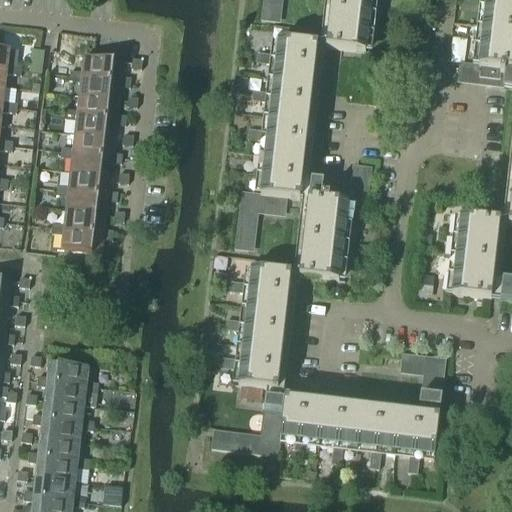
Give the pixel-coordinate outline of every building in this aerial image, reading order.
[(263,0),(261,23),(275,25),(277,0),(263,0)] [(331,0),(326,51),(365,55),(371,0),(331,0)] [(503,91),(511,91),(511,0),(486,0),(478,68),(459,66),(458,80),(504,85),(503,91)] [(247,142),(267,144),(263,173),(253,171),(252,181),(262,183),(260,197),(241,195),(240,209),(286,214),(287,201),(300,203),(318,48),(278,43),(277,58),(257,56),(256,66),(276,68),(272,96),(253,94),(252,104),(271,106),(268,135),(249,132),(247,142)] [(0,71),(7,72),(7,67),(17,68),(19,53),(9,52),(0,50),(0,71)] [(70,74),(70,79),(121,85),(122,80),(123,65),(84,61),(82,76),(70,74)] [(131,72),(141,73),(142,63),(133,62),(131,72)] [(0,90),(4,91),(6,77),(21,78),(22,69),(17,68),(7,67),(7,72),(0,71),(0,90)] [(81,85),(79,100),(119,104),(121,90),(130,91),(131,81),(122,80),(121,85),(70,79),(69,84),(81,85)] [(66,112),(65,117),(117,123),(117,118),(119,104),(79,100),(78,114),(66,112)] [(127,110),(137,111),(138,101),(128,100),(127,110)] [(0,129),(2,115),(11,116),(16,117),(17,107),(3,105),(2,110),(0,109),(0,129)] [(77,124),(75,138),(115,142),(116,128),(126,129),(127,120),(117,118),(117,123),(65,117),(65,122),(77,124)] [(61,151),(61,156),(112,161),(113,157),(115,142),(75,138),(73,152),(61,151)] [(123,148),(132,149),(134,140),(124,139),(123,148)] [(0,153),(12,155),(13,145),(0,143),(0,153)] [(72,162),(71,176),(110,181),(112,166),(121,167),(122,158),(113,157),(112,161),(61,156),(60,160),(72,162)] [(355,189),(369,190),(371,171),(358,169),(355,189)] [(57,189),(56,194),(108,200),(108,195),(110,181),(71,176),(69,190),(57,189)] [(118,186),(128,188),(129,178),(119,177),(118,186)] [(0,192),(7,193),(8,187),(8,183),(0,182),(0,192)] [(299,280),(339,284),(348,207),(367,209),(368,195),(323,190),(323,184),(311,183),(309,201),(308,201),(299,280)] [(68,200),(66,214),(106,219),(107,205),(117,206),(118,196),(108,195),(108,200),(56,194),(56,198),(68,200)] [(235,252),(248,254),(253,215),(239,213),(235,252)] [(52,227),(52,232),(103,238),(104,233),(106,219),(66,214),(64,228),(52,227)] [(114,225),(124,226),(125,216),(115,215),(114,225)] [(500,224),(461,219),(452,298),(491,302),(500,224)] [(103,238),(52,232),(51,237),(63,238),(62,253),(101,258),(103,243),(112,244),(113,234),(104,233),(103,238)] [(221,371),(240,373),(238,389),(278,393),(291,277),(252,272),(250,287),(231,285),(230,295),(249,297),(246,326),(226,323),(225,333),(244,335),(241,364),(222,361),(221,371)] [(19,291),(29,292),(30,282),(20,281),(19,291)] [(0,302),(9,304),(9,299),(11,284),(0,282),(0,302)] [(500,303),(511,304),(511,283),(502,282),(500,303)] [(0,322),(7,323),(8,309),(18,310),(19,300),(9,299),(9,304),(0,302),(0,322)] [(15,329),(24,330),(25,320),(16,319),(15,329)] [(0,360),(2,361),(4,347),(13,348),(14,338),(5,337),(4,342),(0,341),(0,360)] [(10,367),(20,368),(21,358),(11,357),(10,367)] [(406,371),(425,374),(426,360),(403,357),(403,358),(407,358),(406,371)] [(30,369),(40,370),(41,360),(31,359),(30,369)] [(419,409),(440,411),(446,362),(431,361),(427,398),(421,397),(419,409)] [(47,385),(98,392),(98,387),(87,385),(88,370),(49,365),(47,380),(47,385)] [(0,399),(6,400),(7,395),(8,390),(0,389),(0,385),(9,386),(10,376),(0,375),(0,378),(0,399)] [(38,379),(37,389),(46,390),(44,404),(84,409),(95,411),(97,396),(98,392),(47,385),(47,380),(38,379)] [(7,395),(6,400),(6,405),(15,406),(16,396),(7,395)] [(25,407),(35,408),(36,398),(27,397),(25,407)] [(285,402),(284,403),(266,400),(264,412),(270,413),(264,459),(279,461),(281,442),(295,443),(294,453),(304,454),(305,444),(333,448),(331,467),(341,468),(343,449),(372,452),(369,471),(379,473),(381,453),(410,457),(407,476),(417,477),(419,458),(434,460),(439,420),(285,402)] [(42,424),(93,430),(94,425),(82,423),(84,409),(44,404),(43,419),(42,424)] [(40,443),(79,447),(81,433),(93,434),(93,430),(42,424),(43,419),(33,418),(32,427),(42,428),(40,443)] [(1,443),(11,444),(12,435),(2,433),(1,443)] [(21,445),(31,446),(32,437),(22,435),(21,445)] [(211,453),(260,458),(261,445),(213,439),(211,453)] [(38,461),(89,468),(89,463),(78,462),(79,447),(40,443),(38,457),(38,461)] [(35,481),(75,485),(77,471),(88,473),(89,468),(38,461),(38,457),(29,456),(28,465),(37,466),(35,481)] [(17,483),(26,485),(27,475),(18,474),(17,483)] [(33,500),(84,506),(85,501),(73,500),(75,485),(35,481),(34,495),(33,500)] [(123,491),(111,490),(108,509),(121,510),(123,491)] [(71,511),(72,510),(84,511),(84,506),(33,500),(34,495),(24,494),(23,504),(33,505),(32,510),(23,509),(22,511),(71,511)]
